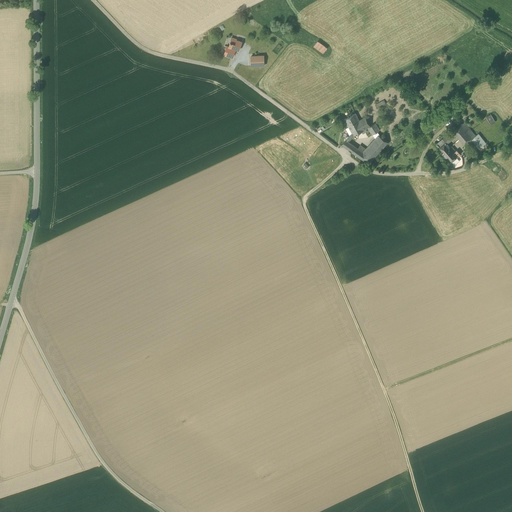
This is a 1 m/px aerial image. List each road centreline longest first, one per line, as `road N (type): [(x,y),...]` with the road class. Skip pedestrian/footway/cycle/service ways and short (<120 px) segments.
road 1 (unclassified): [(486,157),(439,172),(364,168),(231,70),(148,57),(89,0)]
road 2 (track): [(349,157),(298,197),(341,290),(420,511)]
road 3 (track): [(158,511),(101,466),(11,302)]
road 4 (secondary): [(0,342),(31,223),(35,171)]
road 5 (secondary): [(35,171),(35,0)]
